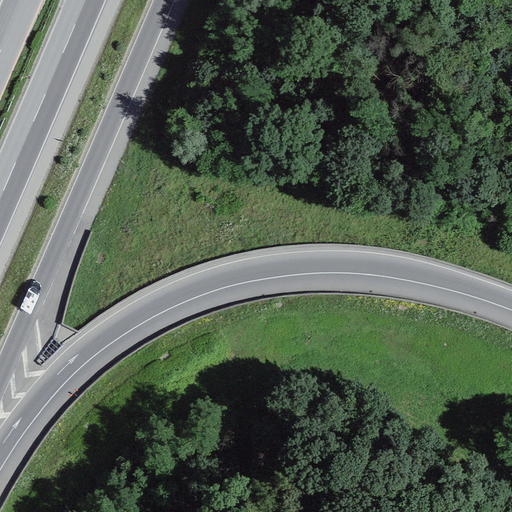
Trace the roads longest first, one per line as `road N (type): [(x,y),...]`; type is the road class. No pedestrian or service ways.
road 1 (motorway): [(0,447),(77,355),(131,316),(202,282),(285,264),(368,263),(511,301)]
road 2 (motorway): [(0,373),(161,0)]
road 3 (motorway): [(0,195),(84,0)]
